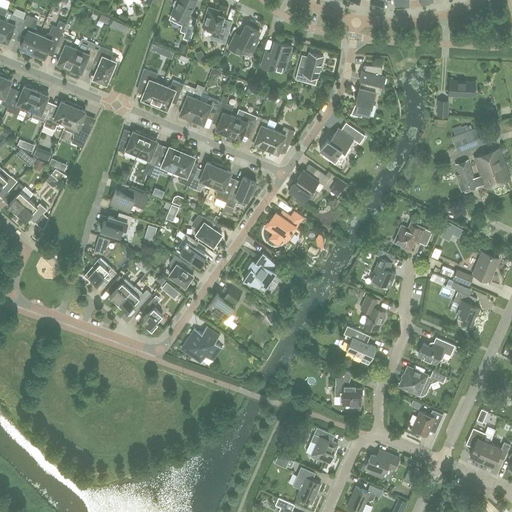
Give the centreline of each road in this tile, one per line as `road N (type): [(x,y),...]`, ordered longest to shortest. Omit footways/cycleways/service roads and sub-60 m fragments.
road 1 (residential): [(284,174),(160,352),(60,317)]
road 2 (residential): [(284,174),(0,58)]
road 3 (residential): [(441,462),(511,302)]
road 4 (residential): [(355,20),(343,86),(284,174)]
road 5 (residential): [(379,432),(377,396),(404,333),(408,266)]
road 6 (residential): [(60,317),(103,173)]
road 7 (residential): [(60,317),(8,297),(25,249),(0,226)]
